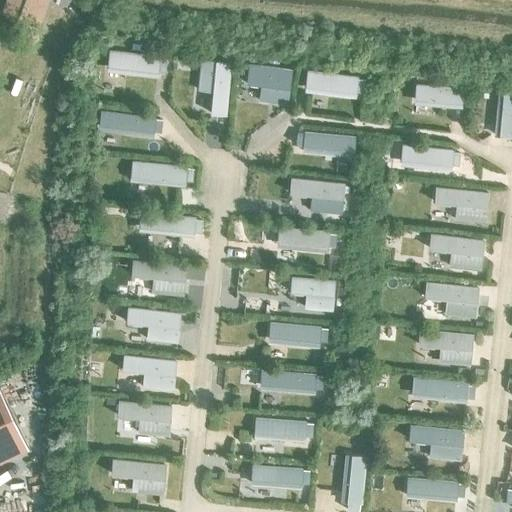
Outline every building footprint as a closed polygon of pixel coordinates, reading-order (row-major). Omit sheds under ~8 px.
[(22,0),(21,5),(10,1),(4,17),(14,19),(18,14),(28,18),(32,11),(34,11),(40,14),(45,0),(22,0)] [(103,70),(156,75),(157,71),(165,72),(166,60),(158,59),(158,57),(105,51),(103,70)] [(210,113),(225,114),(230,63),(201,60),(198,90),(213,91),(212,98),(210,98),(209,106),(211,107),(210,113)] [(240,62),(238,77),(245,78),(244,80),(253,81),(253,79),(260,80),(258,94),(288,99),(292,70),(240,62)] [(305,91),(358,97),(358,93),(366,94),(368,82),(360,81),(360,79),(307,73),(305,91)] [(462,85),(414,80),(413,101),(461,105),(462,85)] [(511,89),(500,88),(495,135),(511,136),(511,89)] [(99,130),(152,135),(152,131),(160,132),(162,120),(154,119),(154,117),(101,111),(99,130)] [(296,153),(349,159),(351,140),(298,135),(298,137),(290,136),(289,148),(297,149),(296,153)] [(452,148),(401,142),(398,165),(451,170),(451,163),(458,164),(459,151),(452,151),(452,148)] [(131,178),(183,184),(184,179),(192,180),(193,168),(185,167),(185,165),(133,160),(131,178)] [(285,182),(284,197),(290,197),(290,200),(298,201),(299,198),(305,199),(304,214),(334,217),(337,188),(285,182)] [(435,187),(434,201),(440,202),(440,204),(449,205),(449,203),(456,204),(454,218),(484,221),(487,192),(435,187)] [(139,230),(192,235),(192,231),(200,232),(202,220),(194,219),(194,217),(141,211),(139,230)] [(273,244),(326,247),(326,243),(334,243),(335,231),(327,231),(327,228),(274,226),(273,244)] [(430,235),(429,249),(435,250),(435,252),(444,253),(444,251),(451,252),(449,266),(479,269),(482,240),(430,235)] [(133,260),(132,275),(138,275),(138,278),(146,278),(147,276),(153,277),(152,292),(182,295),(185,266),(133,260)] [(292,277),(290,291),(297,292),(297,294),(305,295),(305,293),(312,293),(311,308),(341,310),(343,281),(292,277)] [(426,282),(424,297),(430,297),(430,299),(439,300),(439,298),(446,299),(444,314),(474,317),(477,288),(426,282)] [(128,308),(127,322),(133,323),(133,325),(141,326),(142,323),(149,324),(147,339),(177,342),(180,313),(128,308)] [(268,340),(321,343),(321,339),(329,339),(330,327),(322,327),(322,325),(269,322),(268,340)] [(420,329),(418,344),(425,344),(424,347),(433,347),(433,345),(440,346),(439,361),(469,364),(471,335),(420,329)] [(123,355),(122,369),(128,370),(128,372),(137,373),(137,371),(144,371),(142,386),(172,389),(175,360),(123,355)] [(260,389),(313,393),(313,389),(321,390),(322,378),(314,377),(314,375),(261,370),(260,389)] [(412,395),(465,401),(465,397),(473,397),(475,385),(467,385),(467,382),(414,376),(412,395)] [(0,461),(28,448),(0,389),(0,461)] [(119,400),(117,415),(124,415),(123,418),(132,418),(132,416),(139,417),(138,432),(167,435),(170,406),(119,400)] [(254,436),(307,440),(307,436),(315,436),(316,424),(308,424),(309,422),(256,418),(254,436)] [(461,458),(464,429),(411,424),(409,440),(416,441),(415,443),(425,443),(426,441),(432,442),(430,456),(461,458)] [(348,448),(343,501),(347,502),(347,510),(359,511),(359,503),(362,503),(367,450),(348,448)] [(166,463),(111,457),(110,475),(116,476),(116,478),(128,479),(128,477),(132,478),(130,492),(163,495),(166,463)] [(251,483),(304,487),(304,483),(312,484),(313,472),(305,471),(305,469),(252,465),(251,483)] [(406,496),(459,500),(459,496),(467,497),(468,485),(460,484),(460,482),(407,478),(406,496)] [(506,508),(511,508),(511,489),(507,489),(507,491),(499,491),(498,503),(506,503),(506,508)]
